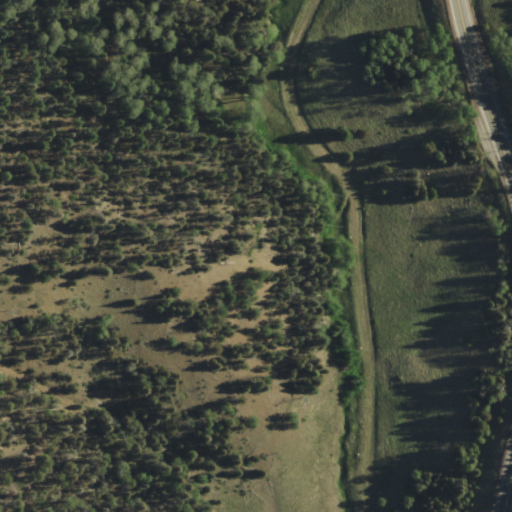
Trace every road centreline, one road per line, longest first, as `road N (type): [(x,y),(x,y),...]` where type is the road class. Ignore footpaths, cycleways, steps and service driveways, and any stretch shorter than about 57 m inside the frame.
road 1 (track): [(386,511),(405,394),(342,96),(355,0)]
road 2 (secondary): [(455,0),(511,175)]
road 3 (track): [(0,366),(28,383),(0,476)]
